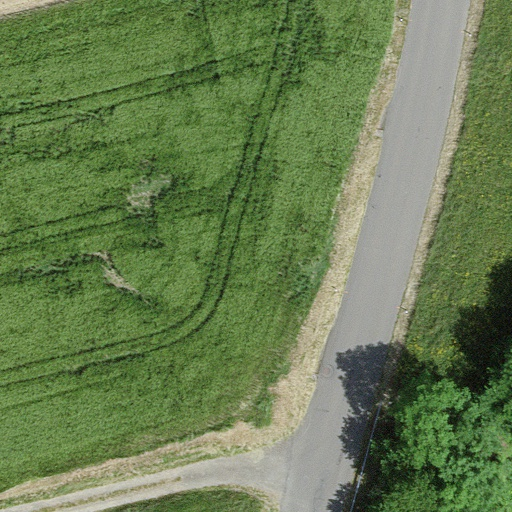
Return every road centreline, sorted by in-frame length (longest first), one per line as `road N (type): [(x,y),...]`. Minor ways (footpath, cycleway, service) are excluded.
road 1 (tertiary): [(440,0),(418,118),(313,511)]
road 2 (track): [(330,444),(41,511)]
